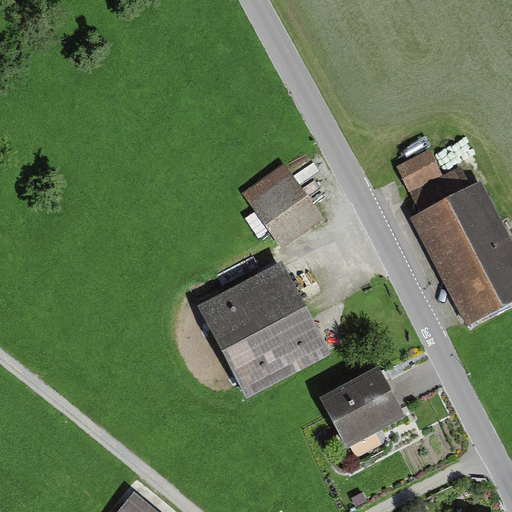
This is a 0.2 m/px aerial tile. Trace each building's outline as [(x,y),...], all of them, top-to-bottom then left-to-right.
[(511,301),(511,240),(481,181),(472,185),(461,164),(444,173),(431,148),(396,166),(421,213),(411,218),(468,324),(511,301)] [(286,163),(243,193),(282,248),(325,218),(286,163)] [(332,354),(281,260),(196,305),(246,399),(332,354)] [(407,418),(379,365),(320,396),(348,449),(407,418)] [(160,511),(135,491),(117,511),(160,511)]
